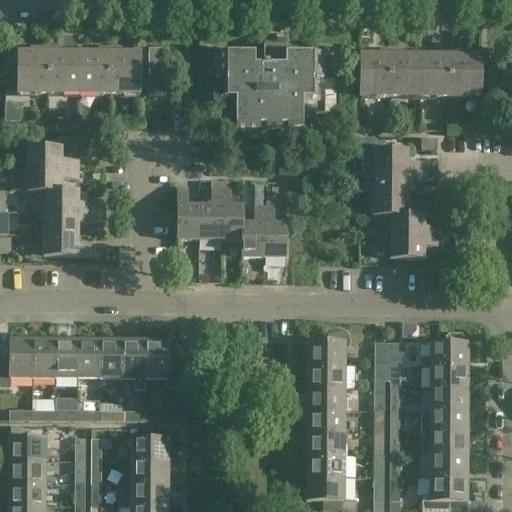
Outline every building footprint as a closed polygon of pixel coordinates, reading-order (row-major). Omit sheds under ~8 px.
[(263,57),(216,58),(216,82),(224,81),(224,102),(235,102),(235,140),(259,140),(259,132),(303,132),(303,102),(316,102),(316,82),(324,82),(324,58),(286,58),(286,43),(263,43),(263,57)] [(49,98),(49,71),(50,50),(43,50),(43,54),(17,54),(17,57),(7,57),(7,71),(17,71),(17,97),(49,98)] [(55,50),(50,50),(49,71),(49,98),(80,98),(80,71),(80,55),(55,54),(55,50)] [(104,55),(80,55),(80,71),(80,98),(110,98),(110,72),(110,51),(104,51),(104,55)] [(110,98),(139,98),(139,72),(140,55),(116,55),(116,51),(110,51),(110,72),(110,98)] [(147,52),(147,99),(161,99),(161,52),(147,52)] [(390,72),(390,52),(384,52),(384,56),(360,56),(360,72),(360,99),(390,99),(390,72)] [(419,72),(418,57),(397,56),(397,52),(390,52),(390,72),(390,99),(419,100),(419,72)] [(451,73),(451,52),(445,52),(445,57),(418,57),(419,72),(419,100),(450,100),(451,73)] [(480,100),(481,73),(481,58),(457,57),(457,53),(451,52),(451,73),(450,100),(480,100)] [(488,54),(488,107),(502,107),(501,54),(488,54)] [(421,143),(421,154),(436,155),(436,143),(421,143)] [(26,152),(26,171),(77,172),(77,165),(61,164),(61,152),(26,152)] [(373,174),(437,174),(437,168),(408,167),(408,155),(373,155),(373,174)] [(77,172),(26,171),(26,196),(43,196),(61,195),(61,184),(77,184),(77,172)] [(437,174),(373,174),(373,196),(408,196),(408,187),(437,187),(437,174)] [(199,211),(199,245),(221,245),(222,185),(211,185),(210,211),(199,211)] [(231,185),(222,185),(221,245),(242,245),(242,228),(242,211),(231,211),(231,185)] [(199,245),(199,211),(187,211),(187,194),(177,194),(177,245),(199,245)] [(408,196),(373,196),(373,218),(425,218),(425,211),(407,211),(408,196)] [(43,202),(43,215),(106,215),(105,207),(78,207),(78,202),(43,202)] [(242,228),(242,245),(242,263),(263,263),(264,211),(253,211),(253,228),(242,228)] [(274,212),(264,211),(263,263),(285,263),(286,228),(274,228),(274,212)] [(106,215),(43,215),(43,237),(78,237),(78,227),(106,227),(106,215)] [(425,218),(373,218),(373,220),(390,220),(390,239),(442,239),(442,233),(425,233),(425,218)] [(78,237),(43,237),(43,261),(94,261),(105,261),(105,251),(78,251),(78,237)] [(442,239),(390,239),(390,264),(425,264),(425,252),(441,252),(442,239)] [(430,369),(430,371),(468,371),(468,345),(464,345),(463,338),(460,335),(450,335),(446,337),(446,345),(431,345),(431,359),(423,359),(422,369),(430,369)] [(308,370),(345,370),(345,348),(345,337),(327,337),(328,348),(308,348),(308,370)] [(33,380),(33,342),(9,342),(9,362),(0,362),(0,389),(10,390),(10,380),(33,380)] [(33,342),(33,380),(55,380),(55,343),(33,342)] [(78,343),(55,343),(55,380),(78,380),(78,343)] [(100,343),(78,343),(78,380),(100,380),(100,343)] [(122,343),(100,343),(100,380),(122,381),(122,343)] [(122,343),(122,381),(135,381),(135,390),(145,390),(145,381),(146,343),(122,343)] [(167,343),(146,343),(145,381),(165,381),(165,391),(179,391),(179,363),(166,363),(167,343)] [(374,348),(374,370),(387,371),(388,348),(374,348)] [(401,348),(388,348),(387,371),(401,371),(401,348)] [(345,370),(308,370),(307,393),(345,393),(345,370)] [(374,370),(374,393),(384,393),(384,385),(387,385),(387,371),(374,370)] [(387,371),(387,385),(390,385),(390,393),(400,393),(401,371),(387,371)] [(468,371),(430,371),(430,394),(468,394),(468,371)] [(345,393),(307,393),(307,415),(345,415),(345,393)] [(374,393),(374,415),(384,415),(384,393),(374,393)] [(400,393),(390,393),(390,415),(400,415),(400,393)] [(468,394),(430,394),(430,416),(468,416),(468,394)] [(33,424),(33,413),(10,413),(9,423),(33,424)] [(33,413),(33,424),(55,424),(56,413),(33,413)] [(78,413),(56,413),(55,424),(78,424),(78,413)] [(100,414),(78,413),(78,424),(100,424),(100,414)] [(100,414),(100,424),(122,424),(122,414),(100,414)] [(122,414),(122,424),(144,424),(145,414),(122,414)] [(307,415),(307,437),(345,437),(345,415),(307,415)] [(374,415),(373,437),(384,437),(384,415),(374,415)] [(390,415),(390,438),(400,438),(400,415),(390,415)] [(468,416),(430,416),(421,416),(421,438),(468,438),(468,416)] [(345,437),(307,437),(307,460),(344,460),(345,437)] [(384,437),(373,437),(373,460),(384,460),(384,437)] [(390,438),(390,460),(400,460),(400,438),(390,438)] [(468,438),(421,438),(420,461),(430,461),(467,461),(468,438)] [(8,441),(8,462),(46,462),(46,441),(8,441)] [(75,464),(85,464),(85,442),(75,442),(75,464)] [(91,464),(101,464),(101,442),(91,442),(91,464)] [(132,442),(132,463),(170,464),(170,442),(132,442)] [(344,460),(307,460),(307,482),(344,482),(344,460)] [(373,460),(373,482),(383,482),(384,460),(373,460)] [(400,460),(390,460),(390,482),(399,482),(400,460)] [(467,461),(430,461),(429,483),(467,483),(467,461)] [(8,462),(8,485),(46,485),(46,462),(8,462)] [(170,464),(132,463),(132,486),(170,486),(170,464)] [(85,487),(85,464),(75,464),(75,486),(85,487)] [(101,464),(91,464),(91,487),(101,487),(101,464)] [(344,482),(307,482),(306,506),(322,506),(322,511),(356,511),(357,505),(344,505),(344,482)] [(383,482),(373,482),(373,505),(383,506),(383,482)] [(399,482),(390,482),(389,506),(399,506),(399,482)] [(467,483),(429,483),(429,498),(422,499),(421,511),(466,511),(467,507),(467,483)] [(8,485),(8,507),(46,507),(46,485),(8,485)] [(75,509),(85,509),(85,487),(75,486),(75,509)] [(170,486),(132,486),(126,486),(126,494),(120,494),(120,508),(131,508),(169,509),(170,486)] [(90,509),(101,509),(101,487),(91,487),(90,509)]
